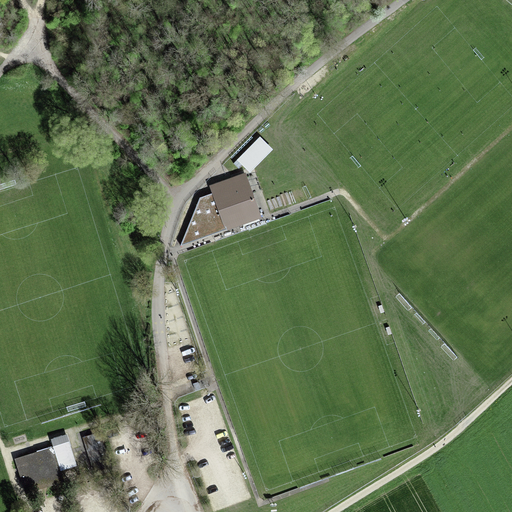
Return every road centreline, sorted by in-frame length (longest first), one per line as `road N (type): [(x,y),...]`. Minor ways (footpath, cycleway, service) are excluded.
road 1 (unclassified): [(182,482),(158,324),(160,259),(178,205),(260,115),(406,0)]
road 2 (track): [(511,382),(441,445),(341,511)]
road 3 (track): [(38,51),(178,205)]
